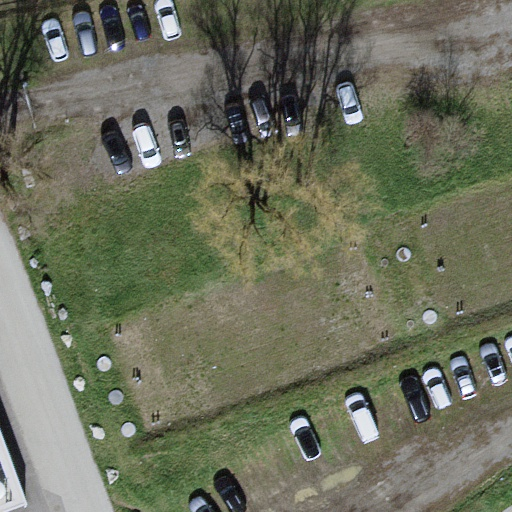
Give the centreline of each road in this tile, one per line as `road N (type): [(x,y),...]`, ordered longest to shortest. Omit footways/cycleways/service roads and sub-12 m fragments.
road 1 (track): [(0,130),(511,17)]
road 2 (track): [(389,511),(511,438)]
